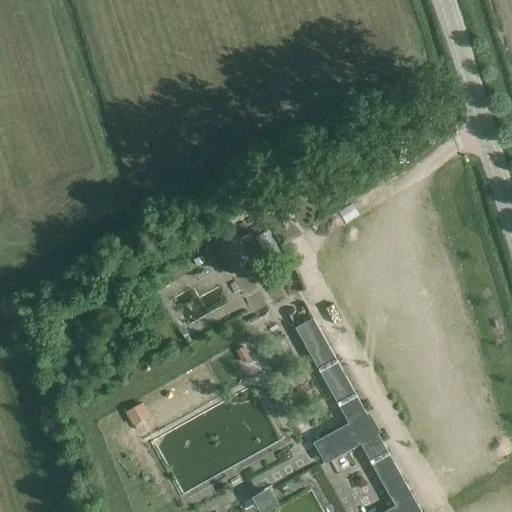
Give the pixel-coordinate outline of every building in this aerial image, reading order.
[(234,190),(231,201),(249,207),(252,195),(234,190)] [(366,413),(313,318),(295,327),(337,403),(339,402),(350,422),(362,415),(362,416),(366,413)] [(244,346),(236,351),(243,363),(251,359),(244,346)] [(128,410),(134,424),(154,415),(148,401),(128,410)] [(313,442),(325,463),(348,450),(351,440),(347,433),(336,429),(313,442)] [(396,505),(383,511),(421,511),(378,433),(374,436),(362,443),(373,463),(396,505)] [(252,498),(259,511),(266,511),(279,505),(269,488),(252,498)]
